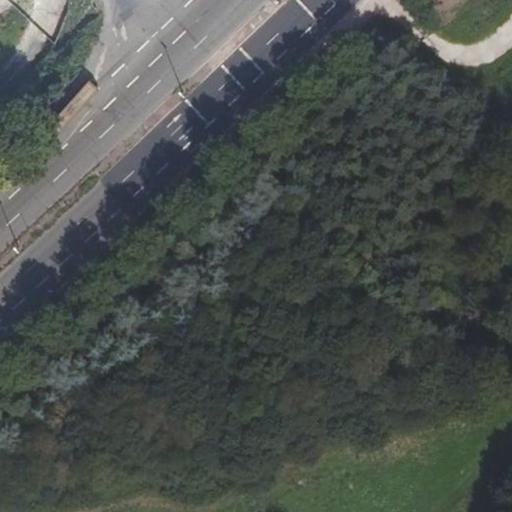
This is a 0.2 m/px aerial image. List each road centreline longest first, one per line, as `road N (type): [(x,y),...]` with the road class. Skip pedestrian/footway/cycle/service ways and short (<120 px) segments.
road 1 (secondary): [(0,291),(324,0)]
road 2 (secondary): [(247,0),(0,230)]
